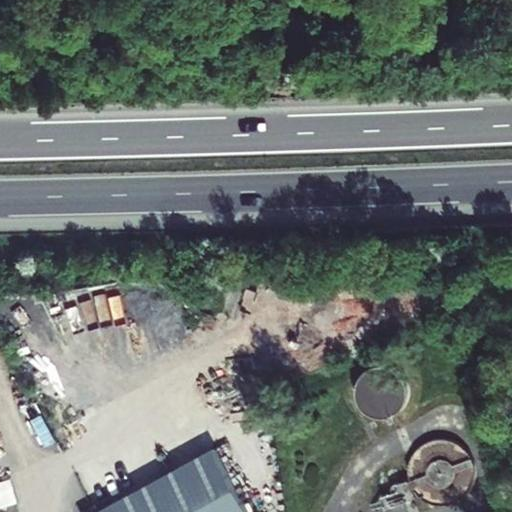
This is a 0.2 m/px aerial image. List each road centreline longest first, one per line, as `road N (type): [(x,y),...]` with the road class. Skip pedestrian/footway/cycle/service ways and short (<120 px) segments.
road 1 (motorway): [(0,201),(511,184)]
road 2 (motorway): [(511,124),(0,141)]
